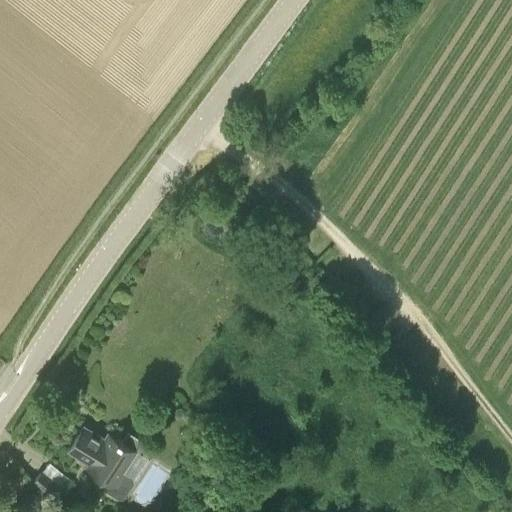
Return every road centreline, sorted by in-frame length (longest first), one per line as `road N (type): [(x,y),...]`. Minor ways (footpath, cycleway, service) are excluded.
road 1 (tertiary): [(0,415),(109,250),(293,0)]
road 2 (track): [(196,131),(313,211),(511,440)]
